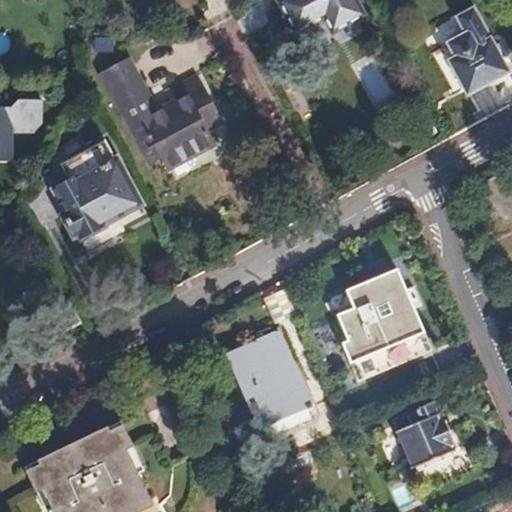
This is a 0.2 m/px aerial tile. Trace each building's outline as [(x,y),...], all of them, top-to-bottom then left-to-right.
[(277,0),(275,1),(292,32),(320,16),(329,32),(361,15),(352,0),(277,0)] [(511,83),(511,75),(481,17),(465,26),(473,42),(455,52),(463,66),(456,69),(474,103),(511,83)] [(133,105),(148,97),(128,60),(99,75),(148,164),(161,158),(167,169),(212,145),(205,131),(221,123),(196,77),(165,93),(171,104),(155,112),(141,119),(133,105)] [(155,112),(148,97),(133,105),(141,119),(155,112)] [(0,161),(10,162),(11,130),(34,131),(41,123),(41,100),(18,100),(11,106),(0,106),(0,161)] [(75,189),(55,199),(63,214),(56,217),(68,239),(73,236),(76,241),(103,227),(100,221),(137,201),(115,158),(112,160),(103,141),(61,163),(75,189)] [(339,341),(355,380),(410,356),(408,351),(425,344),(409,307),(417,304),(409,285),(401,289),(392,267),(342,289),(349,307),(334,314),(344,338),(339,341)] [(81,324),(74,312),(56,322),(62,335),(81,324)] [(262,352),(233,364),(252,408),(245,411),(254,442),(255,444),(258,445),(261,445),(317,421),(277,332),(257,341),(262,352)] [(229,353),(233,364),(262,352),(257,341),(229,353)] [(409,424),(396,430),(412,466),(404,469),(410,484),(461,462),(441,418),(438,419),(430,401),(412,408),(413,412),(405,415),(409,424)] [(33,467),(25,471),(45,511),(127,511),(159,496),(122,422),(33,467)]
